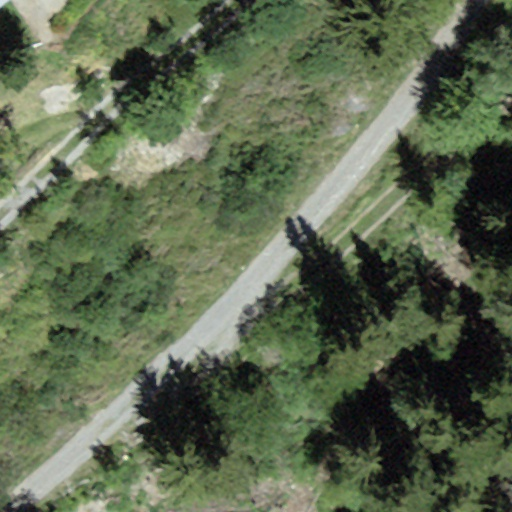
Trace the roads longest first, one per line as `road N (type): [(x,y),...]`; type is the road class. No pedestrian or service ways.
road 1 (track): [(469,0),(372,150),(163,380),(17,511)]
road 2 (track): [(249,285),(315,265),(511,88)]
road 3 (track): [(239,0),(79,131),(0,213)]
